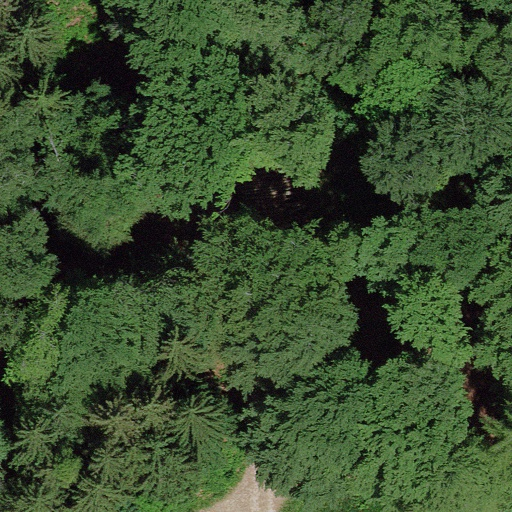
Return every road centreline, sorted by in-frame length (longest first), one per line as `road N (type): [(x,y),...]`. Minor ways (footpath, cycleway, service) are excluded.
road 1 (track): [(259,511),(148,0)]
road 2 (track): [(511,476),(381,469),(269,511)]
